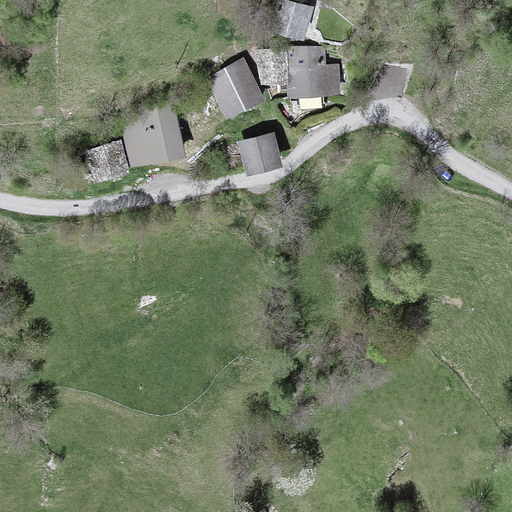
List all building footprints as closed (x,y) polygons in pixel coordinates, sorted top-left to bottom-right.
[(315,8),(288,1),(281,34),(307,40),(315,8)] [(285,49),(258,53),(263,87),(291,83),(285,49)] [(291,55),(296,103),(349,98),(346,68),(327,70),(325,51),(291,55)] [(244,62),(210,81),(233,120),(266,101),(244,62)] [(128,120),(136,162),(186,153),(179,111),(128,120)] [(240,142),(244,168),(280,162),(276,137),(240,142)]
